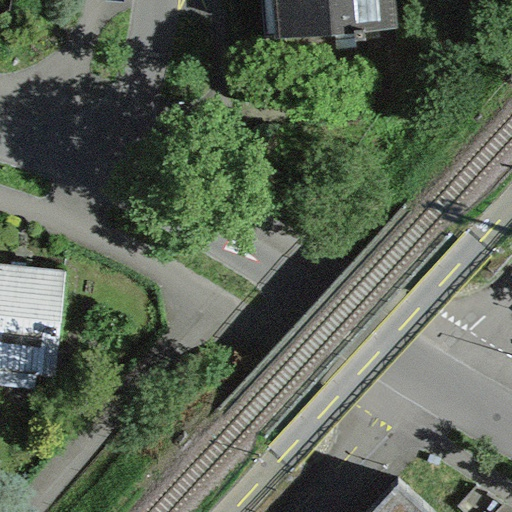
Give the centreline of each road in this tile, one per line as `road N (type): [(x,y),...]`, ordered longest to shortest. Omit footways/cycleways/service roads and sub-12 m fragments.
road 1 (residential): [(425,373),(223,235),(100,163)]
road 2 (residential): [(425,373),(305,511)]
road 3 (residential): [(100,163),(147,73),(155,0)]
road 4 (residential): [(511,281),(425,373)]
